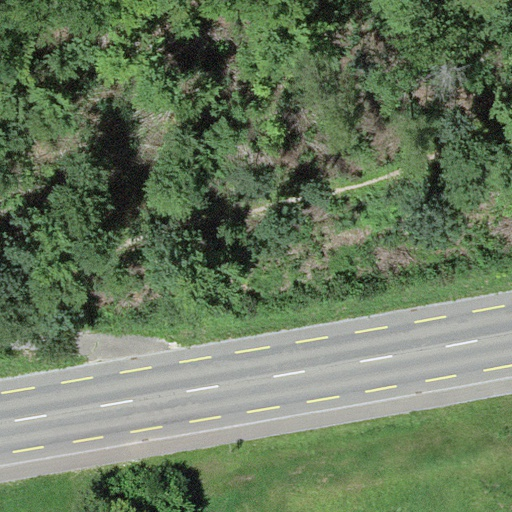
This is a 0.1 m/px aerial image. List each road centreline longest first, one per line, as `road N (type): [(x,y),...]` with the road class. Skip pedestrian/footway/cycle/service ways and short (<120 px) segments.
road 1 (tertiary): [(0,423),(511,332)]
road 2 (track): [(0,333),(116,345),(157,395)]
